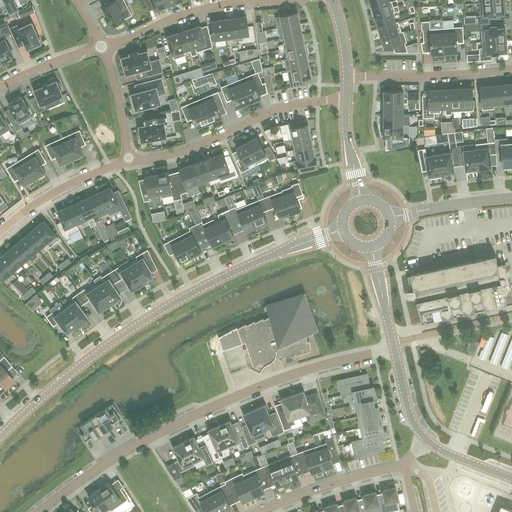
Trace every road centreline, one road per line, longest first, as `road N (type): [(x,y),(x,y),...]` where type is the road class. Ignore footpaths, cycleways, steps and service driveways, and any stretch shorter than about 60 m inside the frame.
road 1 (tertiary): [(0,439),(84,363),(159,311),(341,229)]
road 2 (residential): [(38,511),(102,463),(185,418),(321,364),(393,347)]
road 3 (residential): [(129,161),(213,139),(274,107),(345,97)]
road 4 (residential): [(102,45),(202,7),(272,0)]
road 5 (residential): [(511,68),(346,76)]
road 6 (residential): [(256,511),(401,464)]
road 7 (residential): [(0,231),(49,191),(129,161)]
road 8 (residential): [(390,333),(511,306)]
